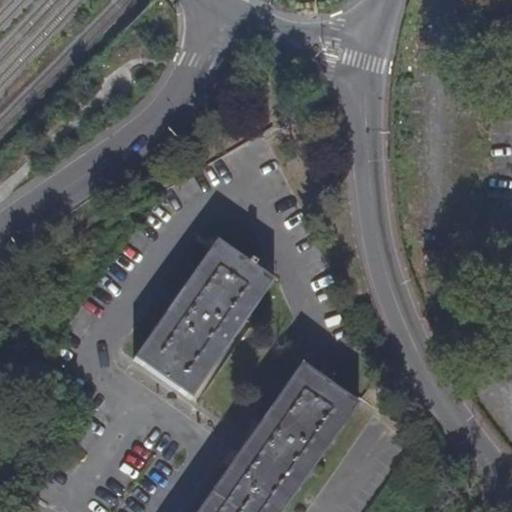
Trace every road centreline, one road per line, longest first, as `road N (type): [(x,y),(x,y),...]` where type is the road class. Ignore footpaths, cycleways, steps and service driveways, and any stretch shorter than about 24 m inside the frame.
road 1 (residential): [(511,485),(438,394),(402,315),(377,230),(363,116),(367,51)]
road 2 (residential): [(0,235),(168,115),(205,27),(196,0)]
road 3 (unknown): [(157,511),(182,465),(143,424),(83,511)]
road 4 (residential): [(367,51),(330,49),(220,0)]
